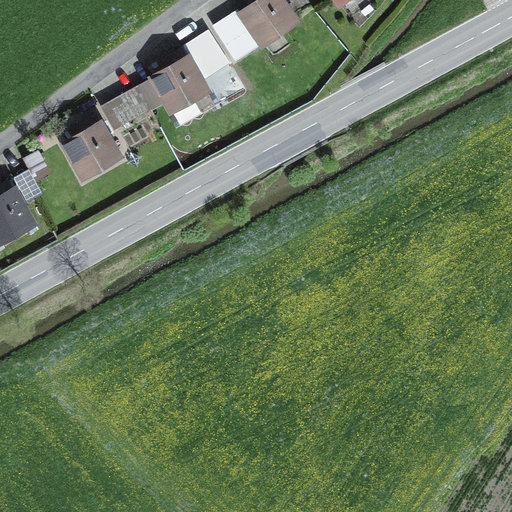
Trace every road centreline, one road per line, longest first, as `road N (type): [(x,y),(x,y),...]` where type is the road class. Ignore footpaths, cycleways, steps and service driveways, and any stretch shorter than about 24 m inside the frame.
road 1 (secondary): [(511,9),(0,288)]
road 2 (residential): [(182,0),(0,131)]
